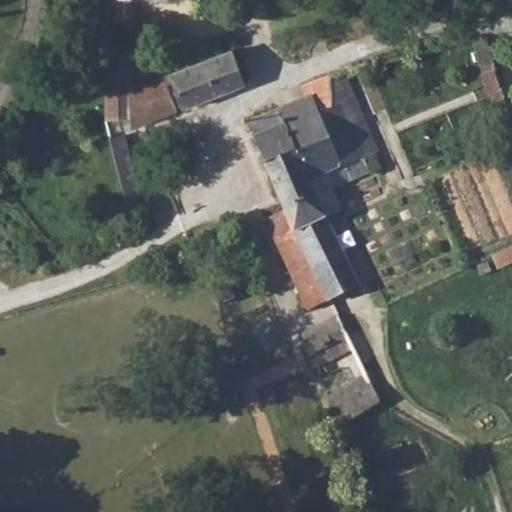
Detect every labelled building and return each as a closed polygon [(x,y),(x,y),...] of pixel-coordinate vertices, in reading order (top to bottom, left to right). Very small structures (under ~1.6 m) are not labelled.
[(130,128),(246,83),(233,49),(132,88),(130,46),(105,46),(105,119),(130,118),(130,128)] [(359,84),(385,77),(381,61),(355,69),(359,84)] [(333,189),(371,174),(365,158),(342,105),(349,102),(340,73),(299,86),(303,102),(248,124),(286,211),(266,220),(309,310),(360,286),(326,219),(342,210),(333,189)] [(342,105),(365,158),(377,152),(355,99),(349,102),(342,105)] [(125,197),(139,194),(124,135),(110,138),(125,197)] [(315,368),(353,348),(338,316),(302,335),(315,368)] [(338,429),(380,403),(361,363),(346,370),(352,382),(327,398),(338,429)]
